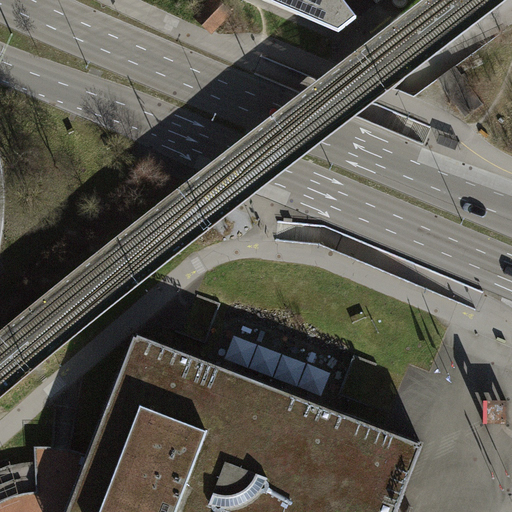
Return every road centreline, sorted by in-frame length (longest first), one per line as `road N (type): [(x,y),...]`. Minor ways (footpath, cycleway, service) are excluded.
road 1 (secondary): [(0,62),(495,259)]
road 2 (secondary): [(511,211),(21,5)]
